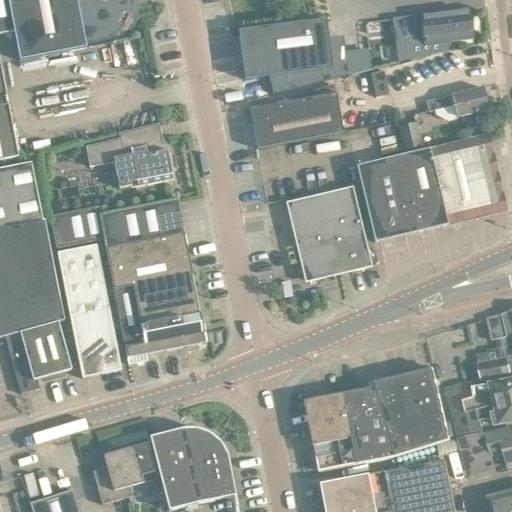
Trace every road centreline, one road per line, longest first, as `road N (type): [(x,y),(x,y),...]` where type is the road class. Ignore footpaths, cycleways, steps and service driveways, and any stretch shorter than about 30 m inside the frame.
road 1 (unclassified): [(262,364),(188,0)]
road 2 (unclassified): [(0,447),(262,364)]
road 3 (unclassified): [(289,511),(262,364)]
road 4 (unclassified): [(262,364),(397,306)]
road 5 (unclassified): [(511,255),(397,306)]
